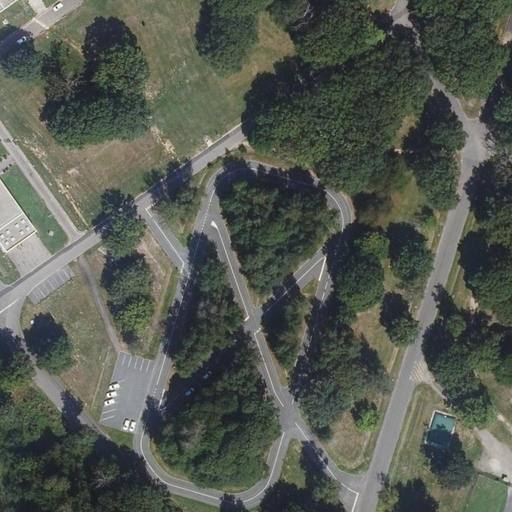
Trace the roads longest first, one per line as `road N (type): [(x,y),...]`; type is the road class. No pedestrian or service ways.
road 1 (unclassified): [(369,502),(505,54)]
road 2 (unclassified): [(288,418),(269,484),(251,499),(232,501),(164,483),(149,468),(141,437),(154,399)]
road 3 (unclassified): [(161,511),(18,349),(0,306)]
road 4 (unclassified): [(208,205),(219,180),(239,168),(329,189),(344,216),(332,261)]
road 5 (unclassified): [(332,261),(288,418)]
road 6 (unclassified): [(82,242),(0,127)]
road 7 (unclassified): [(154,399),(192,264)]
road 8 (unclassified): [(154,399),(174,400),(252,325)]
road 9 (unclassified): [(208,205),(252,325)]
